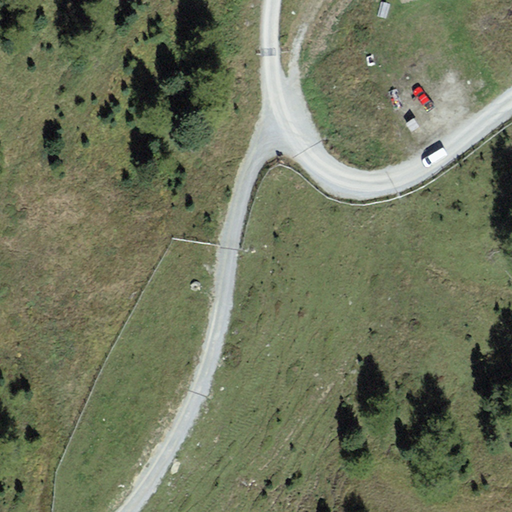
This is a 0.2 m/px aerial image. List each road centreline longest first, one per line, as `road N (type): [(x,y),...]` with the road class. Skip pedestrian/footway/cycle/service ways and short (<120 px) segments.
road 1 (track): [(125,511),(205,385),(244,179),(269,137),(288,126)]
road 2 (track): [(511,104),(411,173),(353,184),(330,175),(288,126),(272,85),(272,0)]
